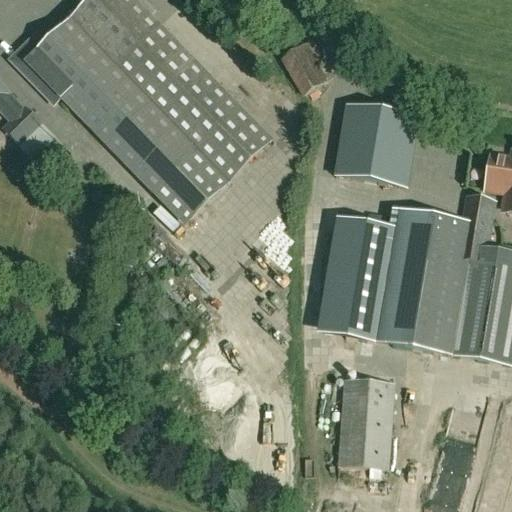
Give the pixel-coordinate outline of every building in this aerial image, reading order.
[(240,111),(237,109),(160,29),(131,0),(94,0),(46,47),(38,39),(12,64),(54,107),(60,101),(150,194),(153,198),(240,111)] [(305,102),(337,81),(312,44),(280,65),(305,102)] [(17,147),(38,126),(23,111),(22,112),(7,97),(8,95),(0,86),(0,115),(9,124),(2,131),(17,147)] [(405,192),(416,123),(347,111),(335,180),(405,192)] [(511,162),(492,159),(486,194),(507,197),(510,202),(508,216),(511,216),(511,162)] [(466,201),(462,226),(439,357),(511,369),(511,255),(488,251),(495,206),(466,201)] [(377,347),(439,357),(462,226),(399,216),(377,347)] [(395,233),(338,224),(319,337),(377,347),(395,233)] [(262,248),(278,265),(298,246),(281,229),(262,248)] [(189,313),(205,300),(194,287),(189,292),(178,278),(167,287),(189,313)] [(388,475),(395,388),(344,384),(338,471),(388,475)] [(493,407),(486,439),(502,442),(508,410),(493,407)] [(476,434),(458,430),(446,477),(465,481),(476,434)] [(511,485),(493,482),(487,511),(506,511),(511,486),(511,485)]
